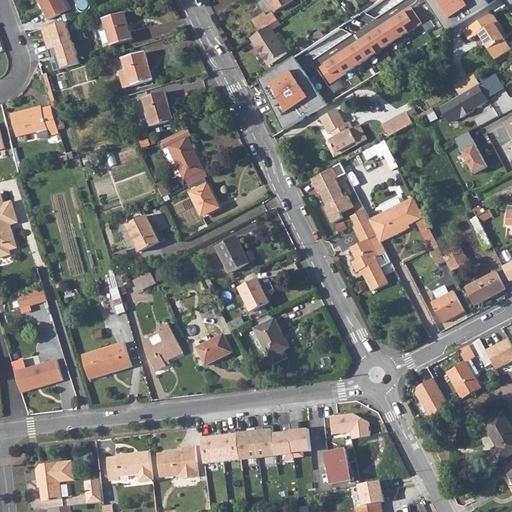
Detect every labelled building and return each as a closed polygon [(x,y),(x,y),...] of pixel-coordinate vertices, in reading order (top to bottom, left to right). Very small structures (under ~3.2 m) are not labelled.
[(38,0),(48,21),(68,11),(62,0),(38,0)] [(268,0),(275,11),(294,0),(268,0)] [(483,0),(425,0),(447,33),(488,6),(483,0)] [(320,70),(331,87),(423,27),(412,9),(320,70)] [(260,32),(269,26),(278,20),(273,12),(266,17),(264,13),(252,21),(260,32)] [(505,31),(493,13),(464,31),(470,39),(479,33),(496,59),(511,49),(502,33),(505,31)] [(101,32),(105,47),(132,40),(125,14),(104,20),(107,29),(101,32)] [(66,18),(42,28),(50,50),(57,47),(63,66),(80,60),(66,18)] [(250,39),(259,52),(261,50),(271,65),(287,53),(269,26),(260,32),(250,39)] [(259,52),(269,67),(271,65),(261,50),(259,52)] [(128,72),(132,87),(154,80),(146,53),(124,59),(128,72)] [(261,86),(285,132),(325,107),(298,62),(295,57),(259,81),(261,86)] [(128,72),(122,74),(126,89),(132,87),(128,72)] [(454,84),(461,95),(469,90),(478,85),(480,84),(473,73),(454,84)] [(43,75),(53,107),(53,108),(58,106),(48,74),(43,75)] [(478,85),(482,92),(486,98),(504,87),(496,74),(480,84),(478,85)] [(471,107),(480,102),(476,96),(482,92),(478,85),(469,90),(461,95),(440,108),(449,122),(460,115),(461,118),(473,111),(471,107)] [(152,127),(174,121),(168,99),(166,94),(145,100),(152,127)] [(53,108),(56,118),(65,116),(61,106),(58,106),(53,108)] [(49,133),(59,130),(53,108),(53,107),(43,110),(42,108),(13,116),(18,137),(37,132),(39,139),(50,137),(49,133)] [(406,113),(413,124),(427,116),(428,115),(425,111),(418,115),(414,108),(406,113)] [(330,142),(336,153),(354,143),(356,146),(366,140),(359,126),(352,129),(348,123),(345,125),(337,110),(321,119),(329,134),(332,132),(336,138),(330,142)] [(389,137),(413,124),(406,113),(406,112),(382,125),(389,137)] [(162,142),(166,150),(164,151),(180,182),(204,170),(188,138),(185,140),(181,132),(162,142)] [(469,132),(455,139),(474,174),(487,167),(469,132)] [(386,154),(391,165),(397,163),(387,139),(375,145),(380,157),(386,154)] [(139,143),(142,149),(150,147),(148,140),(139,143)] [(330,142),(326,143),(334,158),(338,156),(336,153),(330,142)] [(336,153),(338,156),(356,146),(354,143),(336,153)] [(84,159),(86,167),(102,163),(100,153),(87,157),(88,158),(84,159)] [(311,180),(316,189),(317,188),(327,207),(324,208),(332,224),(343,218),(340,214),(353,207),(348,196),(344,198),(335,179),(338,178),(346,174),(341,163),(333,168),(311,180)] [(192,193),(203,216),(227,204),(225,201),(219,205),(209,185),(192,193)] [(1,193),(0,193),(0,258),(12,255),(10,250),(9,244),(16,242),(13,229),(9,230),(8,226),(11,225),(19,222),(12,202),(5,204),(1,193)] [(376,217),(387,240),(405,231),(403,228),(408,226),(415,222),(438,265),(446,261),(444,257),(441,253),(426,221),(414,198),(376,217)] [(474,210),(475,212),(477,216),(477,217),(485,213),(483,210),(482,211),(479,207),(474,210)] [(351,217),(355,224),(356,227),(370,220),(365,210),(351,217)] [(477,217),(480,223),(484,221),(492,217),(489,211),(485,213),(477,217)] [(128,226),(141,252),(160,243),(147,216),(128,226)] [(470,220),(485,250),(492,247),(483,229),(480,223),(477,217),(477,216),(470,220)] [(370,220),(381,243),(387,240),(376,217),(370,220)] [(354,228),(362,243),(370,239),(379,257),(383,255),(386,253),(381,243),(370,220),(356,227),(354,228)] [(217,247),(230,274),(250,264),(237,237),(217,247)] [(359,271),(361,270),(363,274),(366,281),(372,292),(389,283),(381,268),(388,264),(383,255),(379,257),(370,239),(362,243),(350,249),(356,261),(352,263),(357,272),(359,271)] [(16,242),(9,244),(10,250),(18,248),(16,242)] [(444,257),(446,261),(451,273),(464,267),(460,259),(465,257),(462,248),(450,254),(444,257)] [(460,259),(464,267),(469,264),(465,257),(460,259)] [(119,261),(121,267),(129,264),(127,258),(119,261)] [(511,262),(503,267),(511,281),(511,280),(511,262)] [(134,280),(139,291),(157,283),(151,272),(134,280)] [(465,288),(474,306),(505,289),(496,272),(465,288)] [(109,278),(119,312),(125,311),(121,296),(121,295),(119,288),(116,276),(109,278)] [(240,289),(251,312),(270,303),(258,280),(240,289)] [(432,303),(442,323),(464,311),(453,292),(449,294),(445,286),(434,292),(438,300),(432,303)] [(48,301),(44,290),(27,295),(31,307),(48,301)] [(228,324),(232,331),(245,325),(241,316),(228,324)] [(288,358),(284,351),(277,338),(283,335),(279,328),(275,319),(255,329),(269,358),(267,359),(270,367),(288,358)] [(160,328),(163,334),(160,335),(163,341),(146,351),(156,371),(167,366),(166,362),(169,360),(183,353),(169,324),(160,328)] [(195,343),(196,345),(197,347),(206,366),(233,352),(224,334),(212,340),(209,334),(198,339),(196,341),(195,343)] [(277,338),(284,351),(290,348),(283,335),(277,338)] [(473,343),(485,367),(493,363),(487,351),(481,339),(473,343)] [(487,351),(493,363),(496,370),(511,361),(511,346),(508,339),(487,351)] [(89,376),(114,369),(115,372),(132,367),(125,344),(83,357),(89,376)] [(460,350),(461,352),(464,358),(466,362),(447,373),(462,400),(481,389),(470,369),(475,367),(472,361),(473,355),(469,346),(460,350)] [(443,360),(447,367),(456,362),(452,354),(443,360)] [(16,374),(22,395),(31,392),(30,390),(40,387),(40,389),(64,382),(57,361),(16,374)] [(89,376),(90,380),(115,372),(114,369),(89,376)] [(434,379),(418,387),(416,394),(429,418),(449,407),(434,379)] [(485,425),(498,447),(494,450),(501,462),(511,455),(511,428),(504,414),(485,425)] [(313,451),(309,426),(291,428),(292,429),(275,430),(277,455),(313,451)] [(277,455),(275,430),(274,427),(240,431),(243,459),(277,455)] [(243,459),(239,430),(202,435),(206,463),(243,459)] [(157,453),(160,478),(179,476),(180,480),(198,478),(195,446),(182,448),(183,455),(177,455),(177,452),(157,453)] [(327,453),(333,484),(352,480),(345,450),(327,453)] [(149,452),(118,455),(118,457),(107,458),(110,482),(121,480),(120,477),(138,475),(139,483),(153,481),(149,452)] [(37,473),(38,483),(41,482),(43,503),(63,501),(61,484),(74,482),(71,462),(41,466),(37,473)] [(100,480),(85,482),(87,504),(102,503),(100,480)] [(360,486),(364,507),(381,504),(388,503),(383,480),(360,486)]
